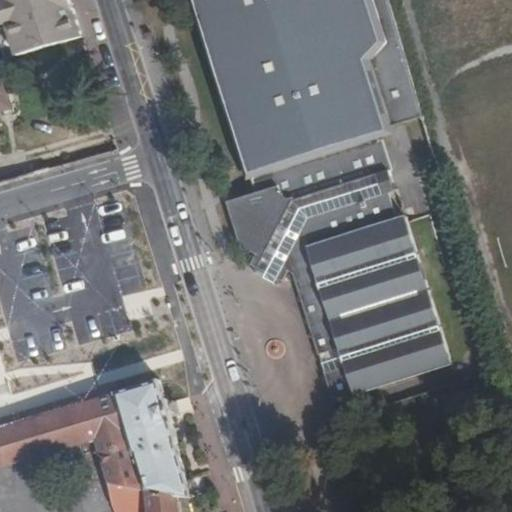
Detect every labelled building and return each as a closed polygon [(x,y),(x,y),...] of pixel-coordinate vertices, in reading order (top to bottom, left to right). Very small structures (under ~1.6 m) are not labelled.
[(85,37),(74,0),(0,0),(0,6),(4,22),(10,21),(20,55),(81,37),(85,37)] [(396,125),(425,116),(429,114),(393,0),(196,0),(255,193),(227,202),(245,254),(255,251),(261,255),(257,263),(263,266),(273,271),(283,277),(288,279),(293,271),(337,402),(460,362),(415,214),(405,216),(398,191),(402,190),(396,167),(400,166),(392,136),(388,137),(387,130),(395,128),(396,127),(396,125)] [(152,31),(146,33),(150,46),(155,44),(152,31)] [(279,283),(283,277),(273,271),(263,266),(259,272),(279,283)] [(157,383),(119,394),(149,490),(146,511),(181,511),(181,498),(190,498),(157,383)] [(146,511),(149,490),(119,394),(0,427),(0,469),(96,442),(116,511),(146,511)]
